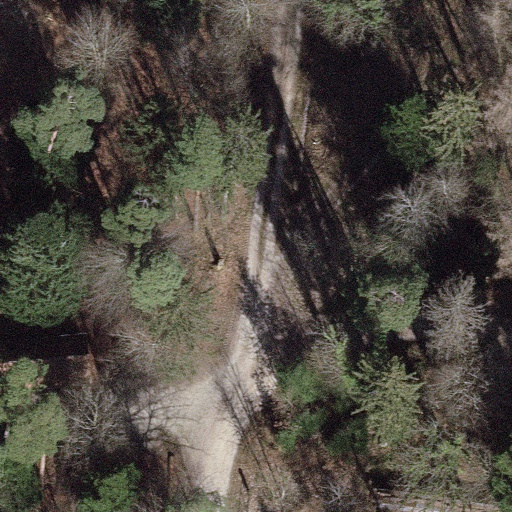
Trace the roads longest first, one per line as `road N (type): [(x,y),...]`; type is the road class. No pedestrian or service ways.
road 1 (track): [(0,407),(180,397),(246,375),(328,333),(444,315),(511,334)]
road 2 (track): [(215,511),(259,306),(285,0)]
road 3 (track): [(259,306),(503,0)]
